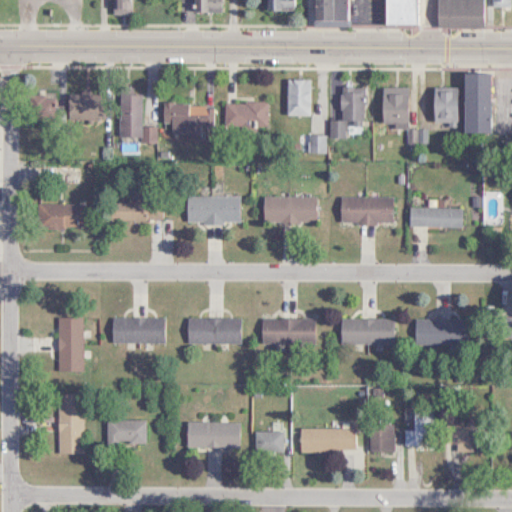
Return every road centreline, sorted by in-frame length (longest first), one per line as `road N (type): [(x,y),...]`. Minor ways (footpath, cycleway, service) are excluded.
road 1 (tertiary): [(0,42),(511,43)]
road 2 (residential): [(4,279),(511,279)]
road 3 (residential): [(511,499),(8,496)]
road 4 (residential): [(8,511),(1,42)]
